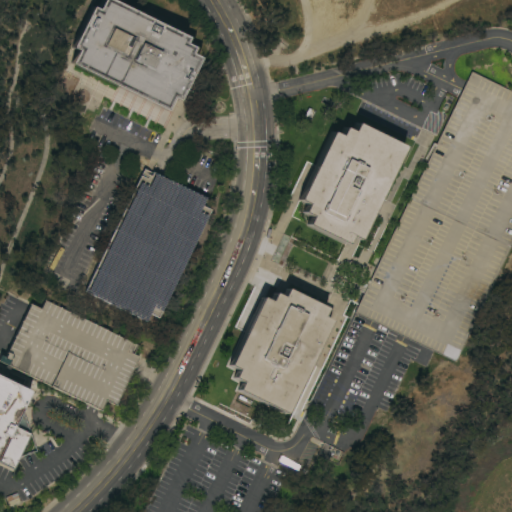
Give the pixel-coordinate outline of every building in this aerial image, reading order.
[(113,0),(187,37),(184,42),(193,47),(190,52),(199,57),(178,99),(172,96),(166,109),(70,62),(77,49),(71,46),(90,6),(96,9),(100,0),(113,0)] [(472,71),(511,90),(511,243),(455,361),(355,312),(472,71)] [(359,239),(351,235),(347,243),(307,224),(311,216),(303,212),(307,203),(299,199),(332,131),(340,135),(344,127),(352,131),(356,122),(405,146),(359,239)] [(140,175),(147,178),(149,174),(151,175),(153,171),(206,197),(202,205),(211,209),(158,317),(150,313),(146,321),(84,291),(140,175)] [(285,413),(237,390),(241,381),(233,377),(237,369),(229,365),(262,296),(270,300),(274,292),(282,296),(286,288),(326,307),(322,316),(330,320),(285,413)] [(132,342),(128,351),(138,356),(115,405),(105,400),(100,410),(0,360),(0,354),(5,357),(31,303),(41,308),(45,300),(132,342)] [(0,375),(5,378),(9,371),(25,379),(21,386),(30,391),(13,425),(30,433),(13,469),(0,462),(0,375)]
